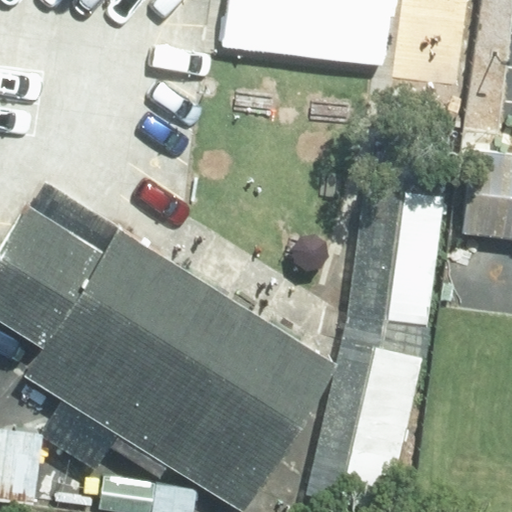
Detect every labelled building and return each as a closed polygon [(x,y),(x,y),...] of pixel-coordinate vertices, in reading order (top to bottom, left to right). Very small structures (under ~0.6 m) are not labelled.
[(228,0),(224,43),(386,61),(392,0),(228,0)] [(511,152),(473,149),(464,227),(511,232),(511,152)] [(443,187),(401,184),(394,312),(436,315),(443,187)] [(118,233),(43,186),(0,253),(0,320),(39,345),(22,372),(65,399),(46,430),(97,462),(108,445),(161,478),(173,458),(246,504),(332,367),(158,258),(118,233)] [(0,493),(39,497),(46,430),(0,425),(0,493)] [(101,476),(98,511),(106,511),(197,511),(200,486),(101,476)]
